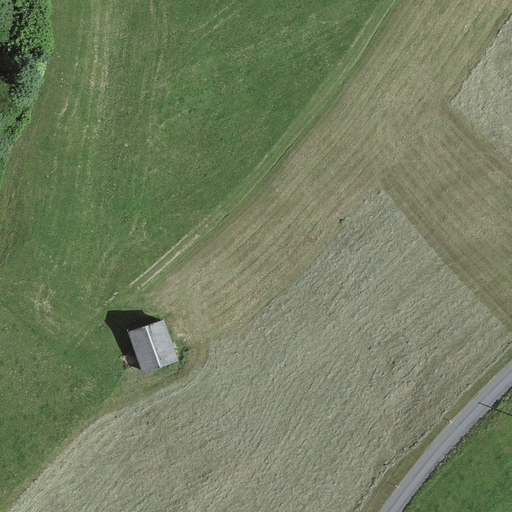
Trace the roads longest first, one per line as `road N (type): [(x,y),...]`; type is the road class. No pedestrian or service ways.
road 1 (track): [(79,346),(320,115),(398,0)]
road 2 (unclassified): [(511,383),(431,464),(397,511)]
